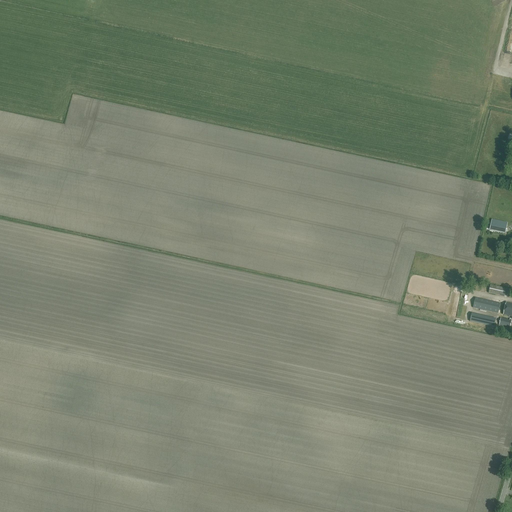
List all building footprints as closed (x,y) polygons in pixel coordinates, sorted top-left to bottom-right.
[(492,220),(490,228),(505,232),(507,223),(492,220)] [(509,289),(490,285),(488,293),(504,297),(505,294),(508,294),(509,289)] [(511,303),(506,303),(505,305),(475,298),(473,308),(511,316),(511,303)] [(494,327),(496,318),(472,313),(469,321),(494,327)] [(510,328),(511,319),(510,318),(509,320),(501,318),(499,325),(510,328)]
